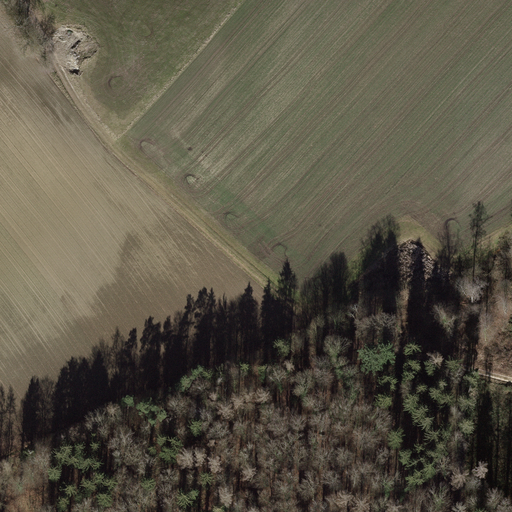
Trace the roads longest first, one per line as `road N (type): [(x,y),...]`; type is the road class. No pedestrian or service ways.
road 1 (track): [(327,327),(117,150),(26,0)]
road 2 (track): [(511,379),(368,342),(346,347),(288,393),(206,511)]
